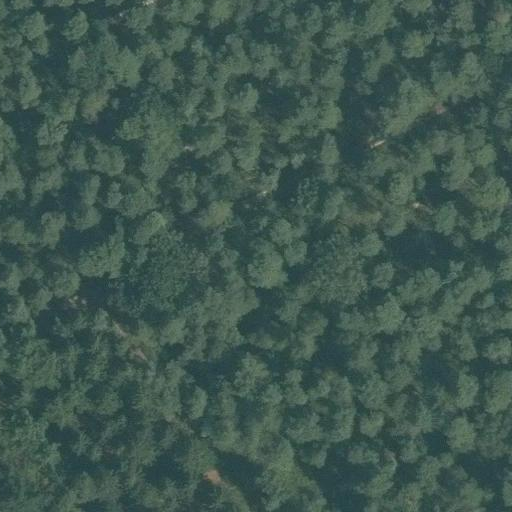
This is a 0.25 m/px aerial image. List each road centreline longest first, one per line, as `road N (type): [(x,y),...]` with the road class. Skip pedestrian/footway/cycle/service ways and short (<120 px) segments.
road 1 (track): [(0,331),(511,61)]
road 2 (track): [(96,281),(267,511)]
road 3 (track): [(128,0),(0,69)]
